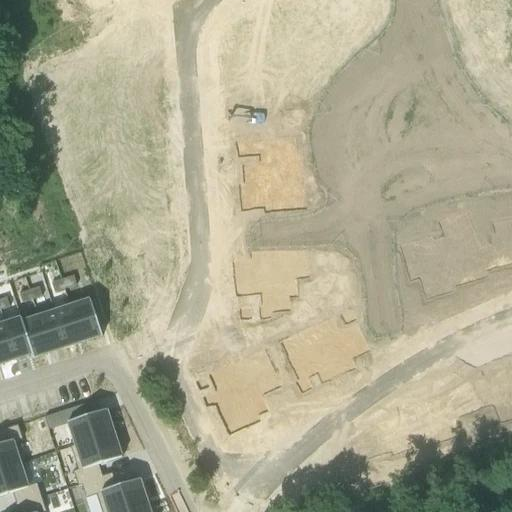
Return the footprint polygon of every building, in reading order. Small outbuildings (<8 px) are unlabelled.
[(73,277),(62,281),(65,290),(76,287),(73,277)] [(62,281),(51,285),(54,294),(65,290),(62,281)] [(38,289),(30,291),(34,301),(42,298),(38,289)] [(30,291),(19,295),(22,305),(34,301),(30,291)] [(88,297),(70,303),(83,344),(102,338),(88,297)] [(6,299),(0,301),(0,307),(1,311),(9,309),(6,299)] [(68,308),(55,313),(67,349),(83,344),(70,303),(67,304),(68,308)] [(53,308),(38,313),(51,354),(67,349),(55,313),(54,313),(53,308)] [(38,313),(21,319),(35,360),(51,354),(38,313)] [(19,320),(5,325),(17,361),(31,357),(32,360),(35,360),(21,319),(19,319),(19,320)] [(5,325),(0,326),(0,361),(1,366),(17,361),(5,325)] [(73,410),(63,413),(67,424),(77,421),(73,410)] [(77,421),(67,424),(74,447),(70,449),(71,451),(114,437),(106,412),(77,421)] [(57,415),(45,419),(48,429),(60,425),(57,415)] [(41,421),(28,425),(31,434),(44,430),(41,421)] [(0,473),(20,467),(25,465),(17,442),(22,441),(17,427),(0,432),(0,473)] [(114,437),(71,451),(77,472),(73,473),(78,488),(112,477),(111,475),(102,478),(98,467),(121,459),(114,437)] [(20,467),(0,473),(0,498),(12,495),(16,508),(41,500),(36,485),(27,488),(20,467)] [(112,477),(78,488),(81,487),(85,500),(96,497),(101,511),(124,511),(147,505),(139,481),(116,489),(112,477)] [(74,479),(61,483),(64,492),(77,488),(74,479)] [(61,483),(48,487),(52,496),(64,492),(61,483)] [(77,488),(64,492),(67,502),(80,498),(77,488)] [(64,492),(52,496),(55,506),(67,502),(64,492)] [(17,511),(44,511),(41,500),(16,508),(17,511)]
